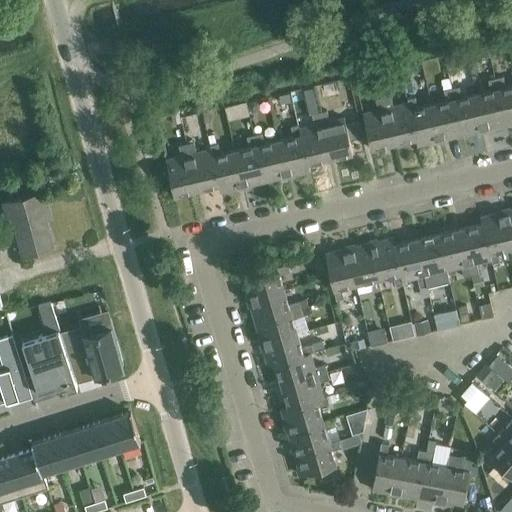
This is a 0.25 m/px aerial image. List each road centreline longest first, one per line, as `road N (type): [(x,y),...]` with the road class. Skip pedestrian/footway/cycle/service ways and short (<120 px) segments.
road 1 (residential): [(316,511),(274,503),(202,246),(511,167)]
road 2 (unclassified): [(158,380),(52,0)]
road 3 (residential): [(158,380),(0,431)]
road 4 (unclassified): [(195,511),(158,380)]
